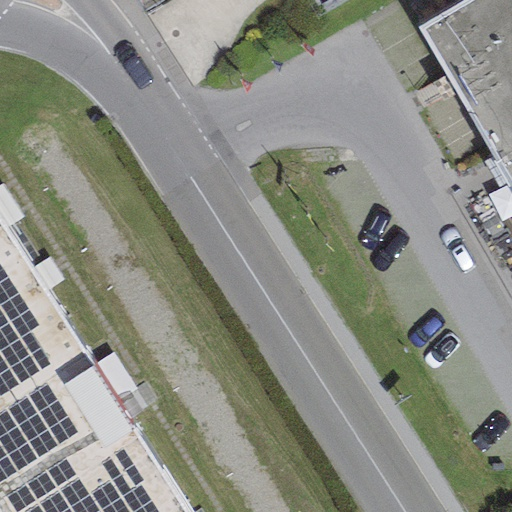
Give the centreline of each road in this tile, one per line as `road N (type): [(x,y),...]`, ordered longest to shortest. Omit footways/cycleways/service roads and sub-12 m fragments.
road 1 (tertiary): [(402,511),(134,80)]
road 2 (tertiary): [(0,19),(48,37),(107,77),(134,80)]
